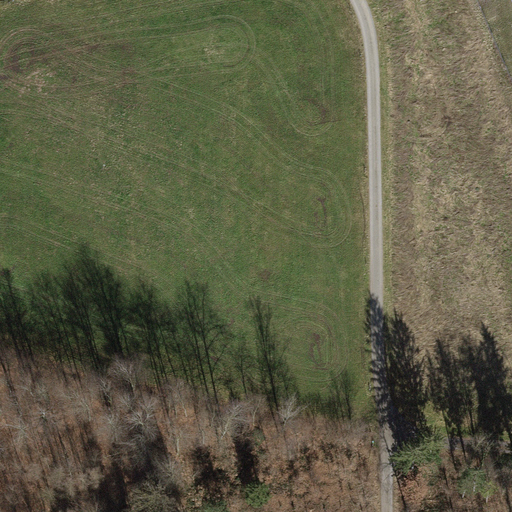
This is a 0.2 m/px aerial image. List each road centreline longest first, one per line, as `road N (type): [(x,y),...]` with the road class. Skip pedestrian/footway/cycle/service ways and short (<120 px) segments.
road 1 (track): [(386,421),(377,332),(375,44),(353,0)]
road 2 (track): [(511,451),(386,421)]
